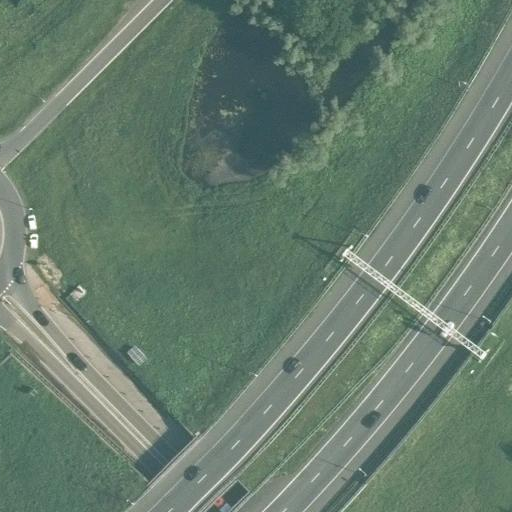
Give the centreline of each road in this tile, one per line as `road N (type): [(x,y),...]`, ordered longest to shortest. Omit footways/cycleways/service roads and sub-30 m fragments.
road 1 (motorway): [(511,70),(476,136),(366,289),(171,511)]
road 2 (motorway): [(281,511),(438,328),(511,222)]
road 3 (primary): [(220,511),(0,300)]
road 4 (motorway): [(161,0),(0,156)]
road 5 (primary): [(0,288),(16,264),(22,226),(0,179)]
